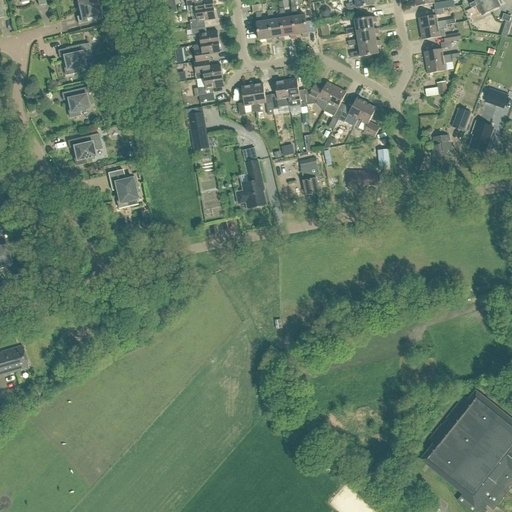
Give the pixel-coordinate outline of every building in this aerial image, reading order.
[(88,0),(86,0),(74,0),(78,13),(80,12),(81,16),(76,17),(78,24),(103,18),(100,3),(97,4),(96,0),(88,0)] [(184,0),(176,0),(175,0),(176,8),(186,7),(184,0)] [(186,0),(186,1),(187,3),(188,12),(196,11),(214,8),(212,0),(186,0)] [(354,0),(355,3),(345,5),(346,10),(356,8),(356,9),(374,6),(372,0),(354,0)] [(490,0),(477,6),(482,16),(500,8),(496,0),(490,0)] [(454,1),(435,4),(436,9),(455,6),(454,1)] [(293,17),(296,35),(303,33),(304,37),(308,36),(305,15),(297,16),(296,6),(291,7),(292,17),(293,17)] [(332,13),(331,10),(331,11),(331,10),(327,7),(323,8),(321,10),(321,15),(325,18),(329,17),(331,14),(331,13),(332,13)] [(191,28),(205,26),(204,21),(215,19),(214,8),(196,11),(197,19),(189,20),(191,28)] [(293,17),(292,17),(286,18),(284,8),(279,9),(280,19),(281,18),(284,36),(291,35),(292,39),(296,38),(296,35),(293,17)] [(476,9),(471,11),(475,20),(481,17),(476,9)] [(281,18),(280,19),(273,20),(272,10),(267,10),(268,20),(270,20),(272,38),(279,37),(279,41),(285,40),(284,36),(281,18)] [(270,20),(268,20),(262,21),(261,11),(256,12),(257,22),(259,40),(267,39),(268,43),(273,42),(272,38),(270,20)] [(438,22),(436,16),(418,19),(420,30),(456,24),(455,19),(438,22)] [(357,32),(374,29),(373,22),(377,22),(376,17),(355,20),(356,28),(346,30),(347,35),(357,33),(357,32)] [(456,24),(420,30),(422,40),(445,37),(444,30),(447,30),(447,25),(456,24)] [(331,36),(329,25),(320,27),(322,37),(331,36)] [(201,44),(219,41),(217,31),(206,32),(205,26),(191,28),(192,37),(199,35),(201,44)] [(357,32),(357,33),(358,40),(348,42),(349,47),(359,45),(359,44),(376,41),(375,34),(379,34),(378,29),(374,29),(357,32)] [(444,37),(445,42),(462,40),(461,34),(444,37)] [(359,44),(359,45),(360,51),(350,53),(351,58),(361,56),(361,57),(378,54),(377,46),(381,46),(380,40),(376,41),(359,44)] [(196,62),(209,60),(211,60),(210,54),(220,53),(219,41),(201,44),(201,46),(193,47),(194,54),(196,62)] [(89,44),(57,51),(59,58),(63,57),(64,61),(62,61),(65,76),(76,73),(75,69),(87,66),(86,60),(92,59),(89,44)] [(426,63),(452,58),(460,57),(459,53),(443,56),(442,49),(424,52),(426,63)] [(452,58),(426,63),(428,74),(447,71),(446,65),(453,63),(452,58)] [(196,79),(222,75),(220,64),(210,66),(209,60),(196,62),(194,62),(194,63),(195,67),(196,79)] [(224,86),(222,75),(196,79),(197,81),(205,80),(206,87),(198,88),(198,89),(196,89),(197,97),(199,97),(200,104),(215,102),(214,94),(213,88),(224,86)] [(297,79),(286,80),(287,87),(288,97),(290,106),(291,106),(291,108),(295,107),(301,106),(302,108),(307,107),(307,106),(307,104),(305,92),(304,90),(299,91),(297,79)] [(277,94),(271,95),(273,110),(279,109),(279,108),(290,106),(288,97),(287,87),(286,80),(275,82),(277,94)] [(312,89),(304,90),(305,92),(307,104),(307,106),(316,104),(322,111),(324,112),(325,111),(329,103),(328,103),(336,87),(327,82),(324,88),(315,83),(312,89)] [(438,83),(439,88),(440,94),(449,93),(447,82),(438,83)] [(273,110),(271,95),(265,96),(263,84),(252,85),(256,111),(261,110),(260,103),(266,102),(268,115),(274,114),(273,110)] [(251,112),(256,111),(252,85),(242,87),(244,102),(238,103),(240,115),(246,114),(244,105),(250,105),(251,112)] [(338,120),(346,106),(341,103),(347,93),(336,87),(328,103),(329,103),(325,111),(334,116),(328,127),(333,129),(338,120)] [(69,118),(80,116),(79,111),(91,109),(87,88),(61,94),(63,101),(67,100),(68,104),(66,104),(69,118)] [(489,89),(484,102),(504,109),(509,96),(489,89)] [(346,106),(338,120),(344,123),(348,115),(354,118),(350,125),(354,127),(367,103),(357,98),(351,109),(346,106)] [(367,103),(354,127),(358,129),(362,122),(367,125),(363,133),(369,136),(376,139),(380,129),(374,125),(369,122),(376,108),(367,103)] [(465,133),(472,113),(460,109),(453,128),(465,133)] [(204,113),(188,115),(195,151),(210,148),(204,113)] [(474,135),(470,147),(486,153),(494,128),(476,122),(476,124),(472,134),(474,135)] [(85,159),(97,156),(96,150),(102,149),(99,134),(67,141),(69,148),(73,147),(74,151),(72,152),(75,166),(86,164),(85,159)] [(435,168),(447,166),(450,165),(448,150),(452,150),(450,135),(433,138),(435,146),(432,146),(435,168)] [(337,140),(330,136),(328,141),(324,148),(329,148),(332,143),(335,144),(337,140)] [(292,145),(282,147),(284,156),(294,154),(292,145)] [(388,149),(378,150),(380,168),(390,167),(388,149)] [(328,152),(322,154),(326,167),(332,165),(328,152)] [(307,160),(300,162),(302,168),(317,165),(316,159),(316,158),(307,160)] [(236,193),(239,205),(247,203),(248,209),(268,204),(265,191),(266,191),(259,160),(246,163),(250,182),(242,184),(244,191),(236,193)] [(317,165),(302,168),(303,175),(303,176),(302,176),(307,195),(320,192),(317,180),(321,179),(317,165)] [(111,173),(108,174),(110,184),(110,185),(112,191),(116,190),(117,194),(115,194),(118,209),(129,206),(129,207),(139,205),(137,199),(136,194),(139,193),(135,178),(125,180),(122,170),(113,172),(111,173)] [(380,186),(380,176),(377,176),(377,172),(348,171),(347,189),(363,189),(363,185),(380,186)] [(0,269),(11,266),(5,241),(0,242),(0,269)] [(80,340),(87,329),(73,319),(66,330),(80,340)] [(9,350),(15,372),(21,371),(21,370),(25,369),(29,368),(22,347),(9,350)] [(0,376),(15,372),(9,350),(0,353),(1,354),(0,354),(0,376)] [(511,418),(476,390),(469,399),(465,396),(446,420),(443,425),(442,424),(429,441),(433,444),(420,460),(462,494),(458,500),(472,511),(486,511),(488,511),(485,508),(488,505),(494,510),(511,487),(511,418)]
